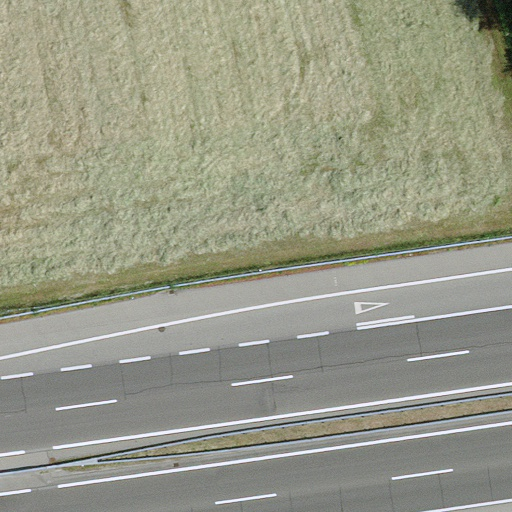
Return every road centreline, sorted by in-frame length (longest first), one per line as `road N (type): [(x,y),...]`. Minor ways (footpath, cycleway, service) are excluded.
road 1 (motorway): [(511,344),(0,416)]
road 2 (motorway): [(148,511),(511,460)]
